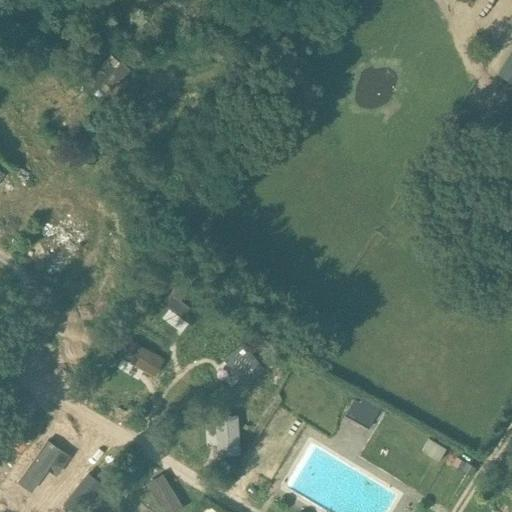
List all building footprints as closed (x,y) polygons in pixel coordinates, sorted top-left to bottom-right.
[(511,52),(498,74),(511,82),(511,52)] [(70,89),(48,126),(73,141),(95,104),(70,89)] [(139,90),(125,112),(155,133),(170,111),(139,90)] [(21,191),(0,215),(0,218),(10,228),(33,202),(21,191)] [(60,198),(23,251),(47,267),(67,239),(56,231),(72,207),(60,198)] [(90,327),(84,343),(99,348),(114,304),(77,292),(68,319),(90,327)] [(38,320),(30,334),(65,354),(73,340),(38,320)] [(241,339),(221,355),(244,382),(264,366),(241,339)] [(130,340),(121,355),(153,374),(162,358),(130,340)] [(79,376),(113,394),(127,367),(93,349),(79,376)] [(381,408),(357,394),(345,416),(368,429),(381,408)] [(24,404),(19,437),(37,440),(42,407),(24,404)] [(236,411),(214,412),(217,452),(238,451),(236,411)] [(426,451),(443,458),(448,446),(431,439),(426,451)] [(46,441),(17,483),(31,493),(47,470),(55,476),(69,456),(46,441)] [(96,447),(85,466),(97,473),(108,454),(96,447)] [(456,457),(452,465),(471,475),(476,468),(456,457)] [(86,473),(63,503),(73,511),(81,511),(102,485),(86,473)] [(161,475),(146,484),(163,511),(173,511),(181,508),(161,475)] [(499,511),(484,503),(478,511),(499,511)]
